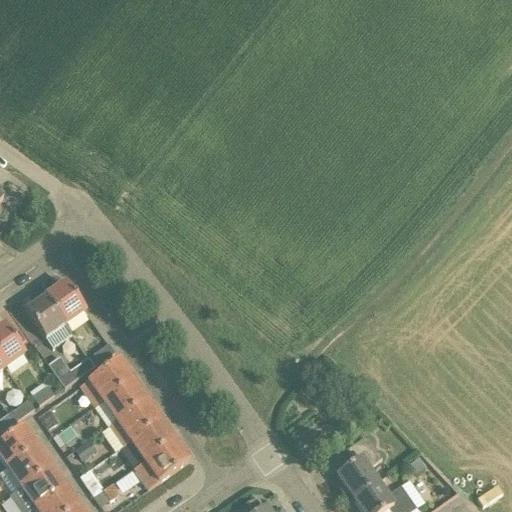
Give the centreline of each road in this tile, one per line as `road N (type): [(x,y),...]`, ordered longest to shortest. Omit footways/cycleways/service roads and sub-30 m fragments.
road 1 (residential): [(270,457),(91,217)]
road 2 (residential): [(52,246),(221,489)]
